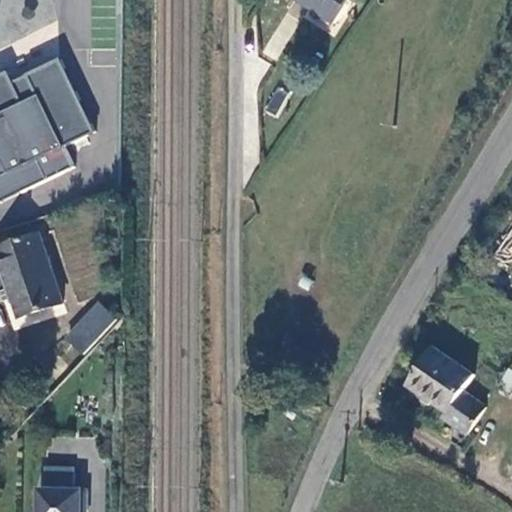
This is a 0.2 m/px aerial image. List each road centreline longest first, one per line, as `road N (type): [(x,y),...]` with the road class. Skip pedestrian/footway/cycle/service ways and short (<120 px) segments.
road 1 (unclassified): [(236,511),(236,0)]
road 2 (unclassified): [(301,511),(325,457),(511,140)]
